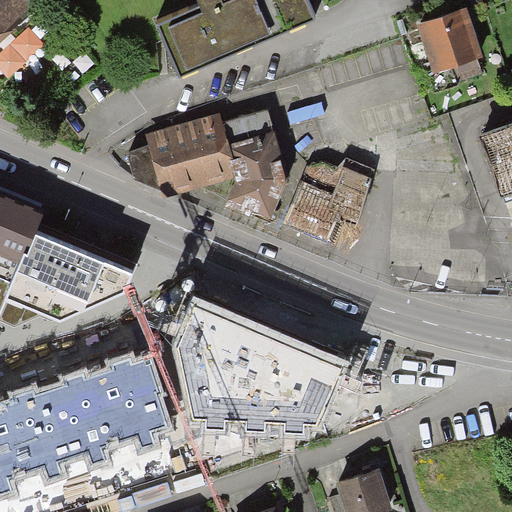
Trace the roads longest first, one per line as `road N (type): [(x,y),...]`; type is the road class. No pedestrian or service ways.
road 1 (primary): [(0,150),(328,289),(511,340)]
road 2 (residential): [(401,0),(203,76),(99,150)]
road 3 (residential): [(394,427),(146,511)]
road 4 (residential): [(394,427),(511,375)]
